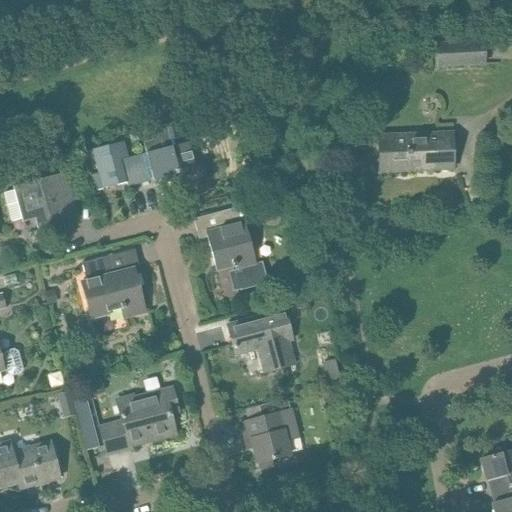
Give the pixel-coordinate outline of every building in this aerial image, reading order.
[(436,66),(482,64),(481,42),(435,44),(436,66)] [(123,141),(92,149),(98,174),(102,188),(126,182),(127,188),(149,182),(148,178),(152,177),(153,181),(160,180),(161,185),(175,181),(174,176),(178,175),(177,171),(181,170),(182,173),(195,170),(188,143),(175,147),(174,141),(192,136),(188,122),(203,118),(203,117),(158,128),(158,127),(157,127),(157,128),(158,139),(143,143),(146,154),(147,158),(142,159),(141,155),(128,159),(123,141)] [(376,136),(378,173),(453,170),(451,133),(376,136)] [(98,174),(90,176),(94,190),(102,188),(98,174)] [(11,222),(36,215),(40,229),(58,225),(56,220),(74,215),(64,177),(4,194),(11,222)] [(276,188),(262,191),(265,202),(279,198),(276,188)] [(206,238),(216,272),(234,267),(240,290),(239,290),(240,291),(267,284),(262,262),(255,264),(245,226),(251,224),(246,206),(193,220),(198,240),(206,238)] [(134,250),(81,264),(85,281),(80,283),(90,320),(108,315),(107,312),(121,309),(123,319),(144,313),(135,276),(140,274),(134,250)] [(284,310),(226,326),(234,356),(257,350),(264,374),(293,365),(287,342),(292,341),(284,310)] [(19,374),(22,370),(17,353),(13,350),(5,352),(3,356),(0,356),(0,371),(3,371),(7,370),(8,374),(11,376),(19,374)] [(338,372),(325,375),(328,388),(339,385),(341,384),(338,372)] [(90,394),(71,399),(84,450),(104,445),(106,455),(129,449),(129,447),(174,435),(169,414),(177,412),(171,389),(133,399),(132,397),(116,401),(121,423),(99,428),(90,394)] [(69,392),(57,395),(60,407),(72,404),(69,392)] [(290,410),(276,414),(273,403),(258,407),(261,418),(240,424),(244,442),(250,440),(258,470),(273,466),(271,460),(289,455),(285,440),(297,437),(290,410)] [(8,443),(0,445),(0,488),(18,483),(19,489),(59,479),(50,443),(11,454),(8,443)] [(489,481),(492,492),(511,486),(511,451),(482,459),(488,481),(489,481)] [(322,487),(334,484),(331,472),(323,474),(320,480),(322,487)] [(511,511),(511,486),(492,492),(495,503),(494,503),(496,511),(511,511)]
